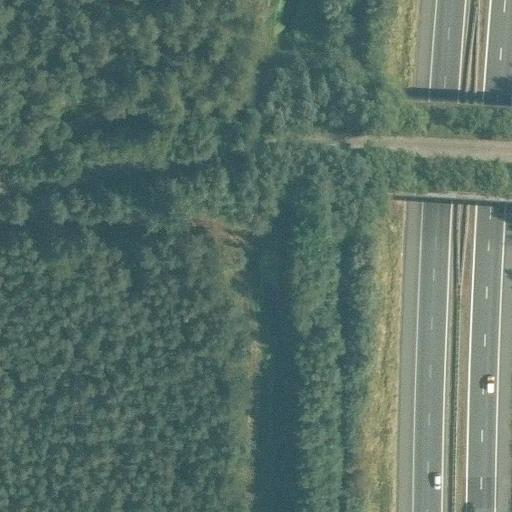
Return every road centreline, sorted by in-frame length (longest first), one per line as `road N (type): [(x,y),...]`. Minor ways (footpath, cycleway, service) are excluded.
road 1 (track): [(256,511),(245,257),(232,228),(181,209),(0,213)]
road 2 (motorway): [(449,0),(426,511)]
road 3 (motorway): [(483,511),(504,0)]
road 4 (track): [(0,145),(137,84),(237,68),(255,51),(264,0)]
